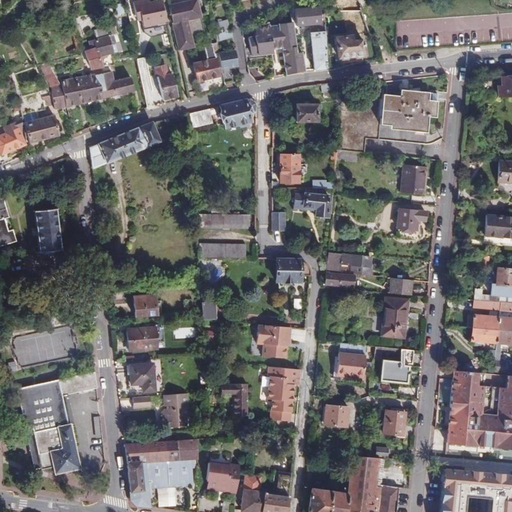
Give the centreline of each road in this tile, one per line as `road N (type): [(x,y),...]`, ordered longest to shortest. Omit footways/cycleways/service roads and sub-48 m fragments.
road 1 (residential): [(261,88),(264,236),(304,252),(316,267),(294,511)]
road 2 (residential): [(460,60),(415,511)]
road 3 (residential): [(77,143),(112,395),(113,511)]
road 4 (residential): [(460,60),(261,88)]
road 5 (residential): [(261,88),(146,114),(77,143)]
